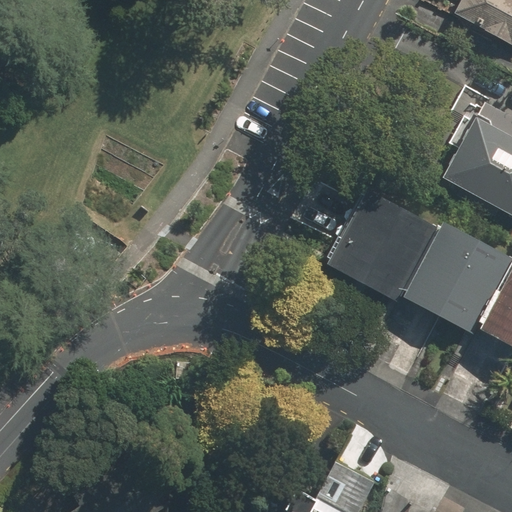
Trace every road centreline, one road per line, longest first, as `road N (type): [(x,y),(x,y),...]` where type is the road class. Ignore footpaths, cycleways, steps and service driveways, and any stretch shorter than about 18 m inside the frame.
road 1 (residential): [(187,322),(362,0)]
road 2 (residential): [(511,479),(266,344),(187,322)]
road 3 (residential): [(0,449),(100,349),(146,325),(187,322)]
